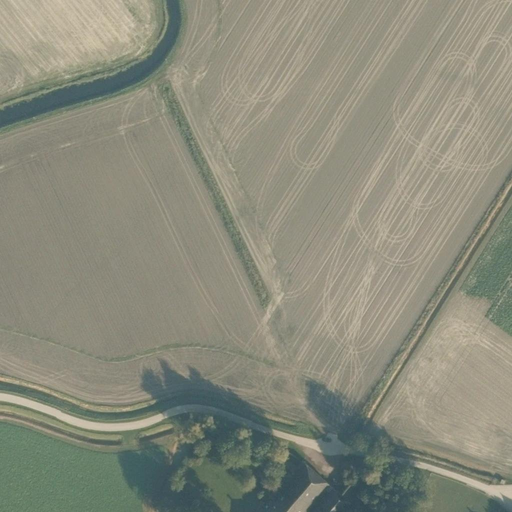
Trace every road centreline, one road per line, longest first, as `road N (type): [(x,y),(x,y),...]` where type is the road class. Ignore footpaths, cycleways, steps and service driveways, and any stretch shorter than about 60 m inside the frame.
road 1 (unclassified): [(0,395),(108,425),(201,407),(309,442),(427,466)]
road 2 (track): [(0,136),(143,90),(178,51),(186,0)]
